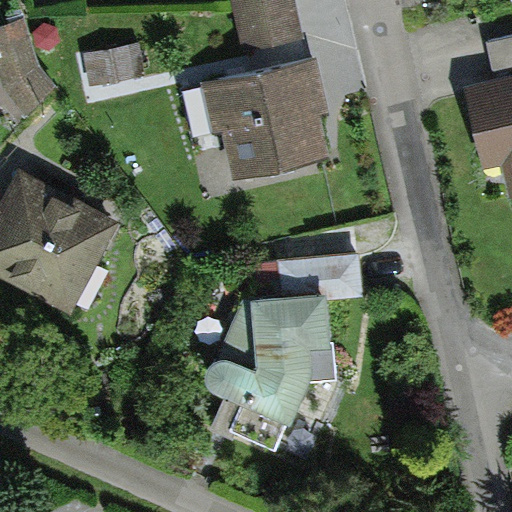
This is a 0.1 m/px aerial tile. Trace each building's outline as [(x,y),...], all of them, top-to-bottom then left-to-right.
[(302,37),(293,0),(232,0),(243,50),(302,37)] [(39,64),(26,18),(0,26),(0,75),(5,89),(28,116),(56,89),(39,64)] [(511,38),(487,44),(495,77),(511,73),(511,38)] [(144,75),(139,45),(85,55),(91,85),(144,75)] [(317,57),(201,83),(213,134),(221,132),(232,180),(330,158),(321,116),(329,114),(317,57)] [(511,73),(495,77),(461,85),(484,170),(501,166),(510,198),(511,198),(511,73)] [(21,170),(0,207),(0,277),(70,316),(121,224),(21,170)] [(361,254),(278,261),(281,299),(326,295),(326,300),(364,297),(361,254)] [(312,379),(336,379),(333,344),(329,343),(326,300),(326,295),(281,299),(250,301),(255,372),(231,361),(227,361),(222,361),(219,361),(216,362),(213,365),(210,368),(207,371),(205,375),(203,379),(205,384),(207,388),(209,392),(212,394),(213,395),(215,395),(241,406),(232,430),(274,451),(285,425),(290,427),(312,379)]
